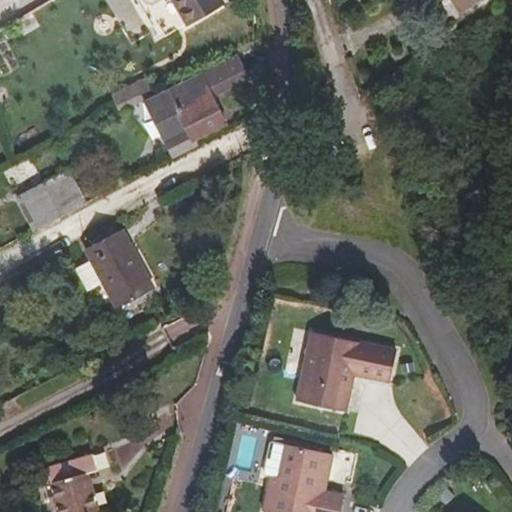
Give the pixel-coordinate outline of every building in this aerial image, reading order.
[(144,0),(140,0),(146,8),(153,11),(167,35),(188,23),(174,0),(162,0),(153,5),(147,4),(144,0)] [(174,0),(188,23),(222,3),(220,0),(144,0),(147,4),(153,5),(162,0),(174,0)] [(478,0),(455,0),(462,10),(478,0)] [(239,56),(146,102),(174,157),(197,146),(194,141),(176,103),(207,86),(213,98),(250,80),(239,56)] [(158,94),(150,77),(112,96),(122,114),(146,102),(146,101),(158,94)] [(384,83),(370,92),(379,107),(393,98),(384,83)] [(213,98),(207,86),(176,103),(194,141),(226,125),(213,98)] [(86,205),(69,171),(17,196),(35,231),(86,205)] [(155,289),(123,230),(85,249),(91,260),(101,279),(103,283),(117,309),(155,289)] [(101,279),(91,260),(76,268),(88,291),(103,283),(101,279)] [(315,342),(300,411),(349,421),(357,384),(393,392),(400,361),(315,342)] [(282,488),(289,455),(281,453),(274,486),(282,488)] [(91,455),(48,467),(60,511),(99,511),(88,473),(96,471),(91,455)] [(274,486),(268,511),(345,511),(347,506),(327,502),(335,465),(289,455),(282,488),(274,486)]
